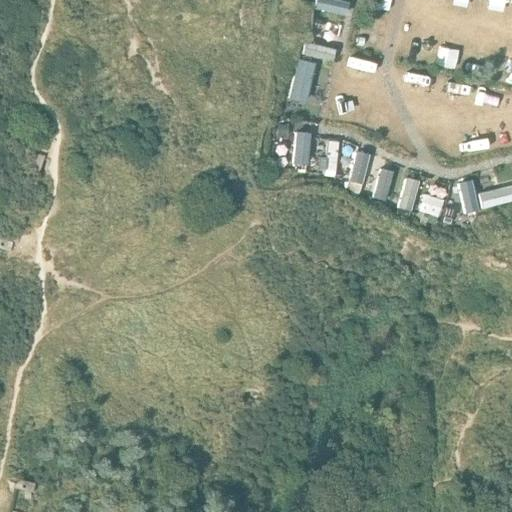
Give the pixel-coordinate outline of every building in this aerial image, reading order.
[(289,0),(287,0),(279,35),(307,42),(310,28),(312,21),(316,6),(289,0)] [(373,0),(372,5),(387,9),(389,0),(373,0)] [(312,21),(310,28),(319,30),(320,23),(312,21)] [(301,54),(330,59),(332,47),(303,42),(301,54)] [(285,125),(277,125),(276,136),(284,137),(285,125)] [(291,164),(307,165),(309,132),(294,131),(291,164)] [(317,155),(316,172),(333,173),(335,140),(325,140),(324,156),(317,155)] [(345,187),(358,190),(368,153),(355,149),(345,187)] [(33,187),(44,155),(32,150),(2,233),(0,232),(0,247),(10,251),(14,241),(16,242),(26,216),(42,221),(52,194),(33,187)] [(383,199),(392,170),(379,167),(371,195),(383,199)] [(404,176),(396,207),(409,210),(417,180),(404,176)] [(437,216),(442,199),(423,193),(417,210),(437,216)] [(451,218),(451,214),(448,209),(444,208),(442,217),(451,218)] [(278,345),(251,338),(236,392),(288,406),(303,351),(314,355),(317,347),(281,337),(278,345)] [(0,511),(16,511),(12,511),(16,489),(35,493),(37,483),(18,479),(9,484),(0,481),(0,511)] [(36,507),(24,511),(41,511),(68,501),(65,494),(43,504),(35,493),(26,491),(36,507)]
